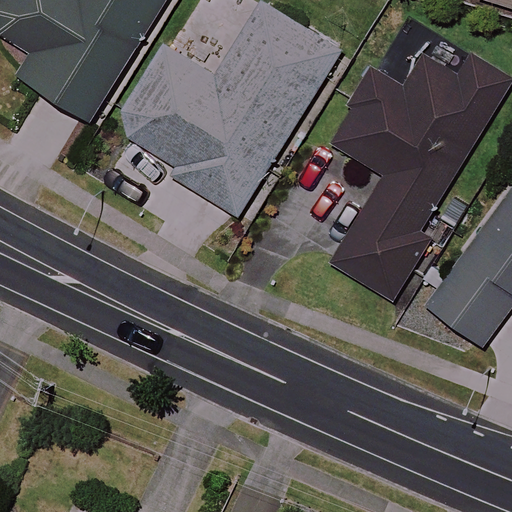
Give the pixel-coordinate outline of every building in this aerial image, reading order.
[(167,0),(6,0),(0,10),(0,30),(35,53),(22,74),(93,119),(167,0)] [(344,52),(265,3),(219,78),(170,48),(121,127),(182,164),(176,173),(243,215),(344,52)] [(422,233),(511,87),(511,82),(440,38),(409,88),(380,70),(335,142),(389,175),(335,262),(395,299),(432,239),(422,233)] [(511,194),(435,307),(489,344),(511,310),(511,194)] [(134,511),(173,433),(116,405),(77,485),(133,511),(134,511)]
